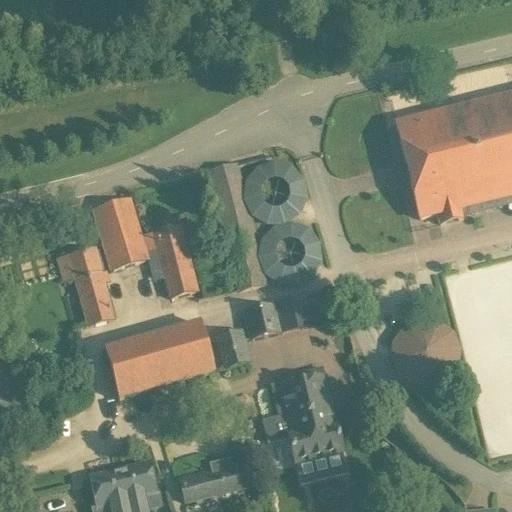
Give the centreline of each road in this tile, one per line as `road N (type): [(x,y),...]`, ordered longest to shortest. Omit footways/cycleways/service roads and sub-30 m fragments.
road 1 (unclassified): [(511,491),(441,447),(402,407),(365,338),(292,98)]
road 2 (unclassified): [(0,198),(157,160),(292,98)]
road 3 (unclassified): [(292,98),(511,39)]
